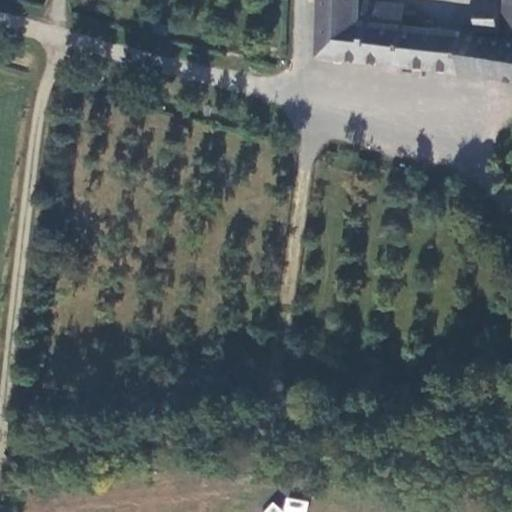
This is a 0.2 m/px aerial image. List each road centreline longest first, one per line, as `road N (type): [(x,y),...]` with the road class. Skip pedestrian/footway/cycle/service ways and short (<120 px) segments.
road 1 (track): [(287,307),(309,135),(294,127),(297,97),(0,21)]
road 2 (track): [(0,456),(511,393)]
road 3 (track): [(0,415),(46,69),(79,42)]
road 4 (track): [(299,0),(297,97),(373,114),(488,175),(511,205)]
road 5 (track): [(373,114),(511,104)]
